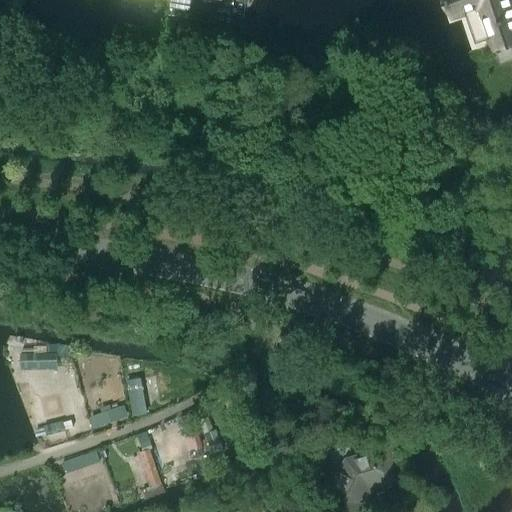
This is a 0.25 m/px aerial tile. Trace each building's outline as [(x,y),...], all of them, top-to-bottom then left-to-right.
[(446,0),(447,1),(445,1),(447,7),(448,6),(452,18),(465,14),(475,45),(489,40),(492,48),(511,41),(511,13),(507,0),(446,0)] [(60,366),(59,343),(22,343),(22,367),(60,366)] [(149,411),(142,373),(127,376),(134,414),(149,411)] [(126,405),(92,411),(94,423),(129,417),(126,405)] [(372,488),(398,480),(388,447),(346,460),(343,466),(340,464),(326,490),(343,500),(345,505),(331,509),(332,511),(359,511),(372,488)] [(166,491),(150,448),(141,451),(153,484),(143,487),(147,497),(166,491)]
